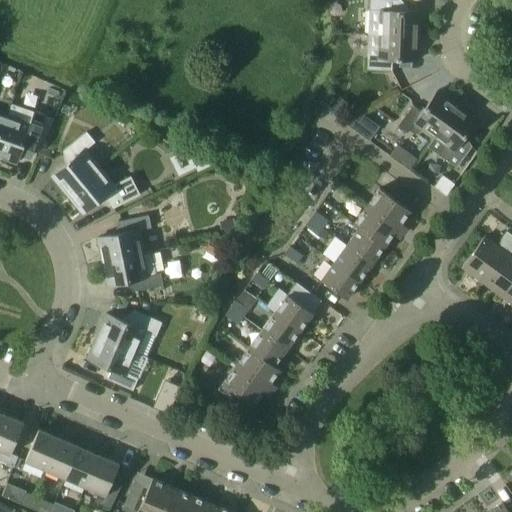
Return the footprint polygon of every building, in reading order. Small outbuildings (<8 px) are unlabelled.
[(368,0),(368,35),(420,36),(421,11),(409,11),(402,3),(404,2),(401,0),(368,0)] [(391,71),(391,59),(420,60),(420,36),(368,35),(366,70),(391,71)] [(435,137),(459,105),(439,91),(416,123),(435,137)] [(12,104),(8,115),(9,115),(0,140),(0,158),(17,164),(23,147),(35,145),(46,116),(12,104)] [(413,105),(398,125),(408,132),(422,112),(413,105)] [(473,147),(464,141),(479,120),(459,105),(435,137),(445,144),(438,153),(458,168),(473,147)] [(0,140),(9,115),(8,115),(0,112),(0,140)] [(362,116),(347,125),(368,141),(378,128),(362,116)] [(63,152),(68,165),(53,177),(68,196),(101,168),(86,150),(94,142),(86,132),(63,152)] [(198,170),(218,161),(219,158),(199,150),(189,155),(186,150),(170,158),(178,175),(196,166),(198,170)] [(124,178),(115,185),(101,168),(68,196),(83,214),(97,203),(108,207),(132,187),(124,178)] [(454,185),(442,177),(434,189),(446,197),(454,185)] [(395,188),(390,196),(380,189),(354,225),(360,229),(361,228),(386,247),(417,204),(395,188)] [(315,211),(304,226),(323,240),(329,233),(322,228),(328,220),(315,211)] [(119,222),(114,235),(98,238),(103,262),(145,253),(140,230),(151,227),(149,215),(119,222)] [(361,228),(360,229),(348,245),(373,264),(386,247),(361,228)] [(499,247),(498,246),(485,237),(462,268),(483,283),(511,241),(511,234),(507,231),(500,240),(502,242),(499,247)] [(511,241),(483,283),(502,297),(511,282),(511,255),(509,254),(511,250),(511,241)] [(335,263),(360,281),(373,264),(348,245),(335,263)] [(303,255),(290,246),(284,255),(297,264),(303,255)] [(161,274),(158,274),(157,271),(164,270),(160,252),(153,253),(153,252),(145,253),(103,262),(108,286),(124,282),(133,292),(163,285),(161,274)] [(322,280),(347,299),(360,281),(335,263),(322,280)] [(269,281),(257,272),(250,280),(262,289),(269,281)] [(511,282),(502,297),(511,303),(511,282)] [(314,313),(311,312),(320,299),(297,283),(274,314),(300,333),(314,313)] [(249,309),(236,299),(228,310),(242,319),(249,309)] [(225,315),(238,324),(242,319),(228,310),(225,315)] [(134,311),(121,320),(107,314),(97,336),(137,353),(146,332),(156,336),(162,323),(134,311)] [(300,333),(274,314),(261,333),(286,351),(300,333)] [(286,351),(261,333),(250,348),(275,366),(276,366),(286,351)] [(139,379),(128,374),(137,353),(97,336),(88,358),(113,369),(108,380),(134,391),(139,379)] [(250,412),(254,406),(281,369),(276,366),(275,366),(250,348),(224,384),(233,391),(229,397),(250,412)] [(17,456),(12,454),(24,424),(4,415),(0,424),(0,460),(13,466),(17,456)] [(46,470),(60,439),(39,430),(26,461),(46,470)] [(60,439),(46,470),(66,478),(80,447),(60,439)] [(80,447),(66,478),(86,487),(100,456),(80,447)] [(100,456),(86,487),(99,493),(95,502),(112,510),(126,478),(116,474),(120,464),(100,456)] [(163,511),(174,488),(153,479),(139,511),(163,511)] [(1,496),(20,504),(25,492),(6,484),(1,496)] [(174,488),(163,511),(187,511),(194,496),(174,488)] [(25,492),(20,504),(30,508),(35,496),(25,492)] [(35,496),(30,508),(39,511),(51,511),(55,505),(35,496)] [(194,496),(187,511),(210,511),(214,505),(194,496)] [(490,511),(509,511),(503,503),(490,511)]
